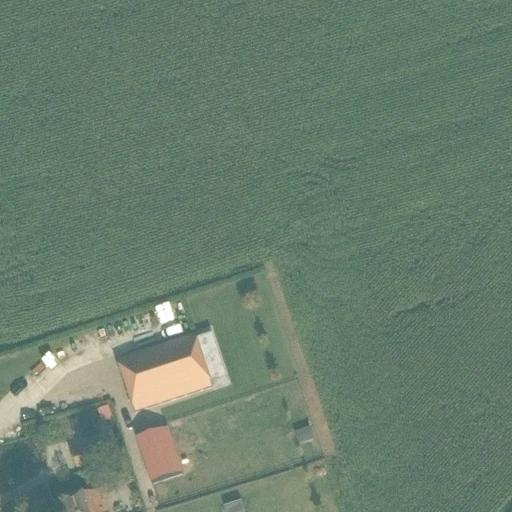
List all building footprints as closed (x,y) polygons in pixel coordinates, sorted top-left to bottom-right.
[(194,337),(117,362),(134,414),(211,389),(194,337)] [(106,407),(97,410),(101,422),(110,418),(106,407)] [(191,489),(178,443),(147,452),(160,498),(191,489)] [(72,453),(76,469),(106,461),(102,445),(72,453)] [(53,503),(55,511),(104,511),(107,511),(102,494),(93,496),(91,492),(53,503)] [(242,511),(239,501),(225,506),(226,511),(242,511)]
